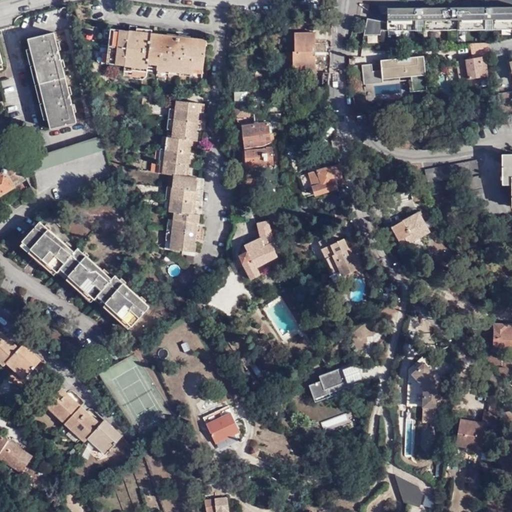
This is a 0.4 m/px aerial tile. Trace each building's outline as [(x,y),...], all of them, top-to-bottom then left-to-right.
[(385,22),(385,29),(511,28),(511,5),(476,6),(425,6),(385,7),(385,22)] [(364,19),(360,45),(377,45),(379,29),(380,21),(364,19)] [(109,63),(151,68),(151,66),(206,72),(209,39),(192,37),(192,38),(170,36),(170,35),(154,33),(154,29),(144,28),(139,28),(138,31),(108,28),(107,38),(112,38),(109,63)] [(317,68),(317,54),(314,54),(314,46),(317,46),(317,32),(296,31),(296,50),(294,50),(294,68),(317,68)] [(52,129),(78,123),(57,33),(30,39),(36,62),(46,104),(52,129)] [(488,42),(468,42),(472,57),(486,55),(490,55),(488,42)] [(380,63),(381,70),(372,71),(371,64),(361,65),(364,85),(383,82),(382,79),(399,77),(399,73),(410,71),(413,91),(427,89),(423,55),(396,58),(396,61),(380,63)] [(486,55),(472,57),(456,60),(460,80),(489,74),(486,55)] [(330,87),(331,72),(324,71),(320,86),(330,87)] [(330,95),(330,87),(320,86),(318,90),(316,99),(324,103),(330,95)] [(237,103),(236,110),(239,116),(248,116),(247,90),(237,90),(237,103)] [(198,113),(201,113),(202,103),(176,101),(172,139),(167,138),(163,175),(173,176),(168,214),(174,215),(170,251),(197,254),(197,244),(194,244),(196,226),(199,226),(200,218),(194,217),(198,181),(189,180),(193,142),(197,142),(199,131),(196,130),(198,113)] [(245,148),(265,145),(271,141),(268,121),(243,124),(245,147),(245,148)] [(107,150),(104,135),(31,158),(36,172),(107,150)] [(274,146),(266,146),(266,147),(246,150),(248,175),(256,174),(256,169),(266,168),(266,163),(275,162),(274,146)] [(511,152),(503,153),(503,179),(511,178),(511,152)] [(430,181),(481,169),(478,155),(427,167),(430,181)] [(0,194),(28,178),(20,163),(0,174),(0,194)] [(315,194),(337,187),(336,185),(343,183),(339,163),(308,172),(312,184),(313,187),(315,194)] [(285,195),(282,167),(268,168),(271,197),(285,195)] [(487,197),(481,171),(468,174),(474,200),(487,197)] [(303,186),(312,184),(308,172),(300,175),(303,186)] [(411,188),(393,192),(395,203),(414,199),(411,188)] [(406,236),(410,244),(431,233),(420,211),(392,226),(399,240),(406,236)] [(241,254),(252,276),(259,273),(256,264),(276,254),(269,219),(259,221),(262,237),(263,243),(248,250),(241,254)] [(152,306),(118,277),(115,280),(80,249),(77,253),(39,221),(22,241),(40,257),(59,272),(62,270),(79,285),(97,300),(100,298),(117,313),(134,327),(152,306)] [(322,241),(329,257),(336,273),(343,271),(345,276),(356,271),(347,250),(351,248),(346,238),(338,242),(335,235),(322,241)] [(403,248),(410,244),(406,236),(399,240),(403,248)] [(246,243),(248,250),(263,243),(262,237),(246,243)] [(511,327),(506,327),(506,323),(495,322),(493,349),(511,348),(511,327)] [(20,348),(1,329),(0,330),(0,359),(5,364),(6,362),(20,348)] [(43,359),(24,343),(20,348),(6,362),(25,379),(34,369),(43,359)] [(409,367),(412,371),(424,361),(426,359),(422,355),(409,367)] [(406,403),(438,406),(438,404),(448,405),(449,387),(440,386),(440,380),(424,361),(412,371),(409,367),(406,403)] [(363,378),(358,365),(357,362),(331,372),(331,371),(318,375),(320,380),(308,385),(313,398),(329,392),(327,387),(345,381),(346,383),(363,378)] [(364,380),(368,378),(380,378),(383,364),(358,365),(363,378),(364,380)] [(48,403),(67,421),(82,405),(63,386),(58,391),(48,403)] [(86,439),(89,436),(101,423),(82,405),(67,421),(86,439)] [(207,424),(225,415),(222,409),(205,417),(207,424)] [(485,427),(495,429),(498,412),(483,410),(481,420),(478,420),(477,424),(472,423),(472,419),(460,416),(455,442),(482,447),(484,432),(485,427)] [(231,412),(225,415),(207,424),(216,442),(241,430),(231,412)] [(342,416),(325,423),(327,426),(343,419),(342,416)] [(106,453),(123,434),(106,418),(101,423),(89,436),(106,453)] [(0,457),(23,472),(33,455),(0,434),(0,457)] [(260,451),(254,448),(252,453),(258,456),(260,451)] [(485,471),(491,472),(494,461),(487,460),(485,471)] [(440,476),(443,464),(438,462),(434,475),(440,476)] [(422,507),(421,478),(400,479),(401,507),(422,507)] [(432,509),(435,497),(424,495),(422,507),(432,509)] [(228,511),(227,497),(205,499),(207,511),(212,511),(217,511),(216,511),(228,511)]
